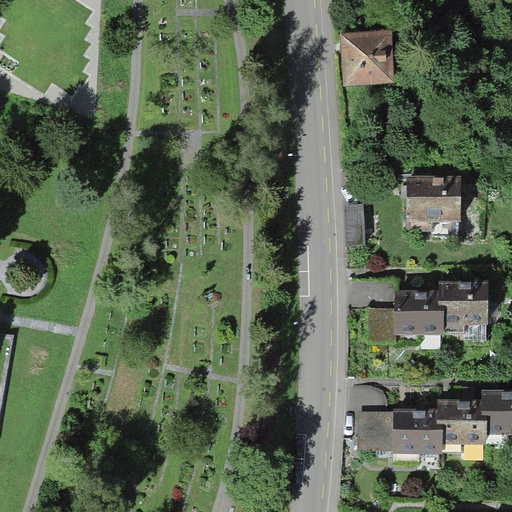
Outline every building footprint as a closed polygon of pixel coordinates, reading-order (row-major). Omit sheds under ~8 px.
[(92,0),(41,0),(37,28),(87,36),(92,0)] [(390,32),(339,34),(341,87),(393,84),(390,32)] [(457,177),(405,178),(406,221),(457,221),(457,177)] [(370,242),(366,195),(346,197),(350,244),(370,242)] [(444,292),(443,322),(488,323),(489,279),(444,278),(444,292)] [(442,338),(443,322),(444,292),(396,291),(396,306),(395,337),(442,338)] [(366,336),(395,337),(396,306),(366,306),(366,336)] [(511,391),(483,392),(483,401),(487,401),(487,436),(511,435),(511,391)] [(443,427),(442,452),(463,452),(463,446),(487,446),(487,436),(487,401),(483,401),(437,402),(437,410),(437,427),(443,427)] [(442,455),(442,452),(443,427),(437,427),(437,410),(393,410),(393,415),(393,454),(442,455)] [(360,415),(361,454),(393,454),(393,415),(360,415)]
